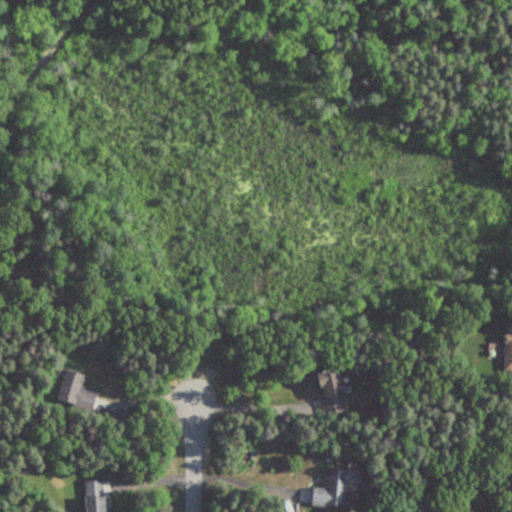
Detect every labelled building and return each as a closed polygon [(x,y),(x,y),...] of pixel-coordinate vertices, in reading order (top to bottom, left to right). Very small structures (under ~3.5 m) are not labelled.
[(511,373),(511,335),(502,335),(501,373),(511,373)] [(311,375),(323,415),(344,409),(332,369),(311,375)] [(90,412),(94,395),(79,391),(83,377),(61,372),(54,403),(90,412)] [(346,509),(347,485),(358,485),(358,471),(322,470),(322,489),(310,488),(309,508),(346,509)] [(83,482),(82,511),(105,511),(106,482),(83,482)]
